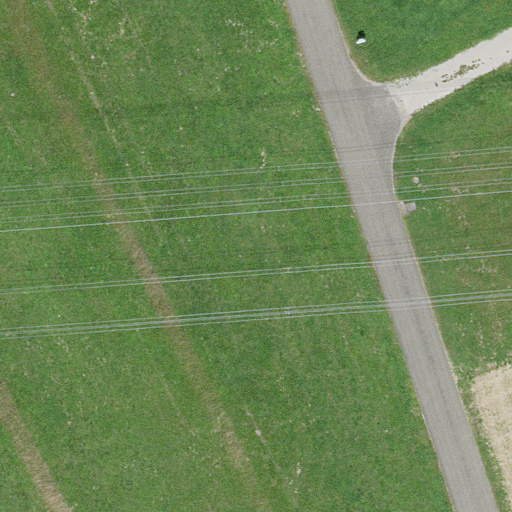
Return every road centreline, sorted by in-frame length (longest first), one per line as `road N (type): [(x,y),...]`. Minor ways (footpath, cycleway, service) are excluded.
road 1 (unclassified): [(473,511),(305,0)]
road 2 (track): [(348,135),(511,53)]
